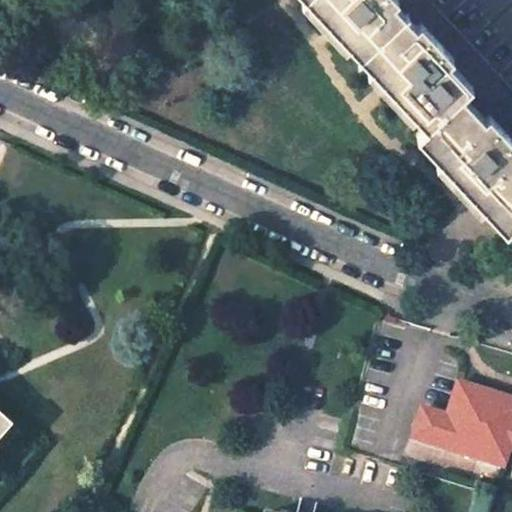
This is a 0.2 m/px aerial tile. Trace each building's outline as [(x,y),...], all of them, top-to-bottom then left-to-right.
[(309,0),(333,25),(395,93),(426,126),(418,133),(465,183),(506,227),(511,220),(511,139),(487,112),(482,115),(461,92),(471,84),(448,60),(454,54),(420,18),(414,24),(392,0),(309,0)] [(511,0),(432,0),(511,86),(511,0)] [(507,394),(456,379),(452,394),(455,395),(451,408),(455,410),(453,415),(445,413),(420,405),(410,434),(489,460),(507,394)] [(455,395),(452,394),(445,413),(453,415),(455,410),(451,408),(455,395)] [(511,400),(511,395),(507,394),(489,460),(501,464),(506,450),(511,445),(511,403),(511,400)] [(0,443),(14,428),(0,415),(0,443)]
